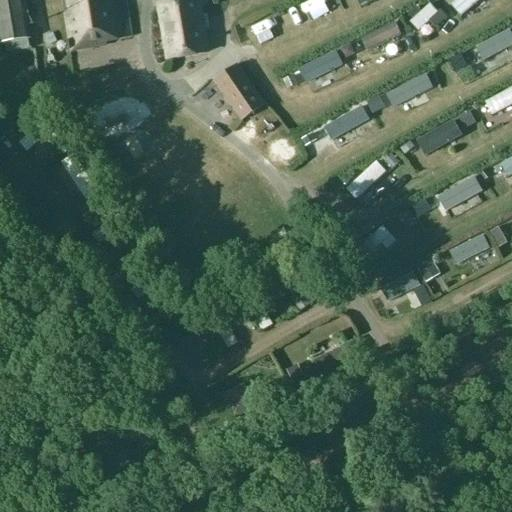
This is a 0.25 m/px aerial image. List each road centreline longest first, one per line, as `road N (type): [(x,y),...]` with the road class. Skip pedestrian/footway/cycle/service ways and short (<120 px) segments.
road 1 (track): [(511,310),(121,511)]
road 2 (unknown): [(511,206),(358,294),(180,380)]
road 3 (unknown): [(175,95),(234,63),(232,0)]
